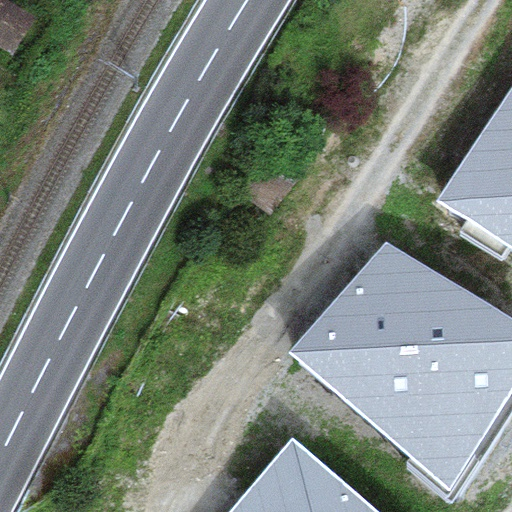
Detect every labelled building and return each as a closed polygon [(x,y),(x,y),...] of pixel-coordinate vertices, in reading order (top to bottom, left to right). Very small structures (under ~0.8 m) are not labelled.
[(0,45),(5,49),(19,25),(0,13),(0,45)] [(511,113),(445,220),(511,266),(511,113)] [(273,203),(304,226),(347,169),(316,146),(273,203)] [(511,372),(388,269),(281,384),(454,510),(511,417),(511,372)] [(345,511),(294,467),(250,511),(345,511)]
